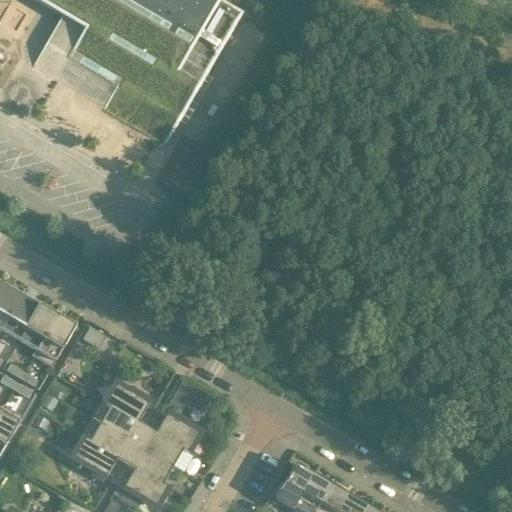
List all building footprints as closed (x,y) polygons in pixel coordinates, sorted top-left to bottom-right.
[(31,69),(103,110),(166,145),(177,125),(241,16),(213,0),(30,0),(61,18),(31,69)] [(0,332),(1,333),(21,297),(4,287),(0,293),(0,332)] [(39,308),(21,297),(1,333),(18,343),(39,308)] [(36,353),(56,318),(39,308),(18,343),(35,353),(36,353)] [(75,329),(56,318),(36,353),(35,353),(31,358),(51,370),(75,329)] [(104,337),(89,328),(82,340),(98,349),(104,337)] [(6,373),(19,381),(23,375),(10,367),(6,373)] [(37,383),(23,375),(19,381),(33,389),(37,383)] [(0,382),(0,384),(13,392),(17,386),(3,378),(0,382)] [(190,399),(196,389),(182,381),(176,390),(190,399)] [(30,394),(17,386),(13,392),(27,400),(30,394)] [(137,425),(138,424),(148,406),(146,404),(148,400),(132,390),(130,395),(115,386),(103,406),(109,410),(109,409),(137,425)] [(213,399),(203,394),(198,401),(209,407),(213,399)] [(41,407),(51,413),(57,402),(47,396),(41,407)] [(2,408),(0,411),(0,413),(0,414),(0,456),(22,419),(2,408)] [(99,427),(135,448),(146,429),(138,424),(137,425),(109,409),(109,410),(99,427)] [(182,452),(187,456),(200,435),(185,427),(187,422),(171,413),(169,417),(166,416),(155,435),(154,436),(182,452)] [(125,466),(135,448),(99,427),(89,443),(89,444),(117,460),(116,461),(125,466)] [(146,429),(135,448),(172,469),(182,452),(154,436),(155,435),(146,429)] [(89,444),(89,443),(83,440),(72,460),(86,469),(84,473),(100,483),(102,478),(105,480),(116,461),(117,460),(89,444)] [(125,466),(133,471),(134,470),(162,486),(172,469),(135,448),(125,466)] [(269,498),(292,511),(313,477),(294,466),(283,485),(279,482),(269,498)] [(168,489),(162,486),(134,470),(133,471),(122,490),(125,491),(119,502),(135,511),(141,501),(156,510),(168,489)] [(315,511),(330,487),(313,477),(292,511),(293,511),(315,511)] [(339,511),(348,497),(330,487),(315,511),(339,511)] [(363,511),(366,508),(348,497),(339,511),(363,511)] [(110,502),(104,511),(116,511),(119,507),(110,502)]
